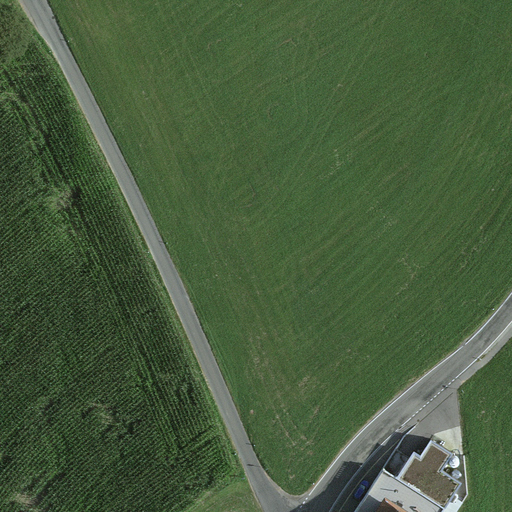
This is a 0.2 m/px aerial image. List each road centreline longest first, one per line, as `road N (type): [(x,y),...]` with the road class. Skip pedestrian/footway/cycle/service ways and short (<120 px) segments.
road 1 (tertiary): [(276,511),(114,157),(32,0)]
road 2 (tertiary): [(315,511),(335,476),(374,435),(511,310)]
